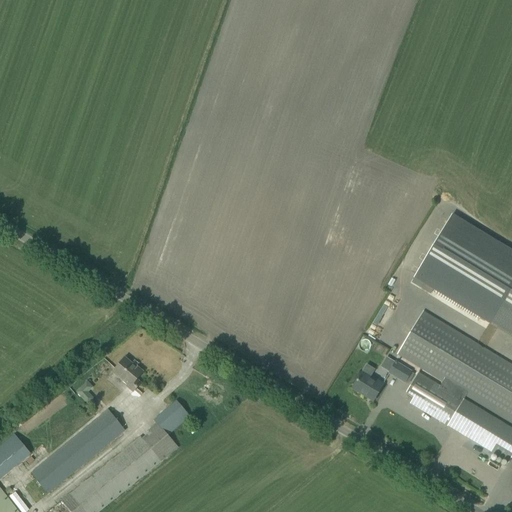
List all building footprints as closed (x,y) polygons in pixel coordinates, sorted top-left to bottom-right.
[(511,335),(511,253),(451,217),(415,277),(511,335)] [(511,423),(511,365),(423,312),(398,355),(454,389),(451,393),(419,373),(407,393),(414,398),(414,399),(413,400),(413,401),(413,402),(413,403),(413,404),(414,405),(414,406),(415,407),(416,407),(417,408),(508,463),(511,456),(511,429),(463,400),(466,396),(511,423)] [(376,317),(367,333),(377,338),(386,322),(376,317)] [(126,386),(133,392),(140,383),(136,380),(142,373),(136,367),(135,368),(124,359),(113,372),(127,385),(126,386)] [(396,363),(390,373),(405,383),(411,372),(396,363)] [(383,385),(370,377),(374,370),(366,365),(353,388),(373,401),(378,392),(383,385)] [(91,405),(98,397),(91,391),(95,387),(88,380),(77,392),(91,405)] [(176,401),(169,408),(154,420),(156,424),(148,430),(151,434),(143,441),(140,437),(61,500),(70,511),(98,511),(178,448),(168,436),(182,423),(189,416),(176,401)] [(124,431),(108,411),(32,474),(48,494),(124,431)] [(0,479),(0,480),(23,461),(6,442),(0,447),(0,479)] [(0,511),(18,511),(0,488),(0,511)]
